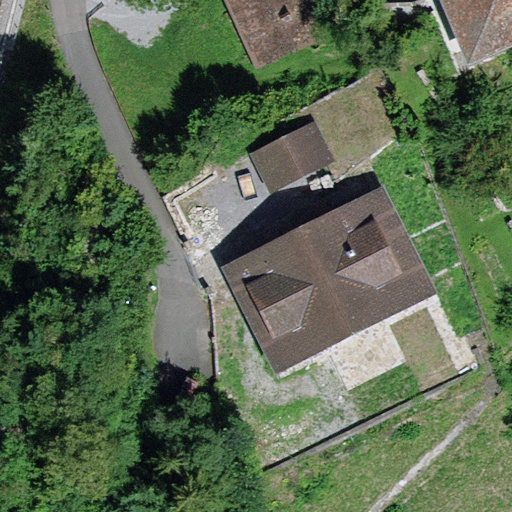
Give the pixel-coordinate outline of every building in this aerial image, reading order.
[(230,0),(260,60),(322,32),(307,0),(230,0)] [(511,0),(459,0),(478,43),(511,28),(511,0)] [(270,147),(338,117),(324,85),(256,115),(270,147)] [(256,158),(271,188),(326,160),(311,130),(256,158)] [(241,274),(280,352),(414,284),(377,206),(340,225),(335,215),(302,231),(308,241),(241,274)]
